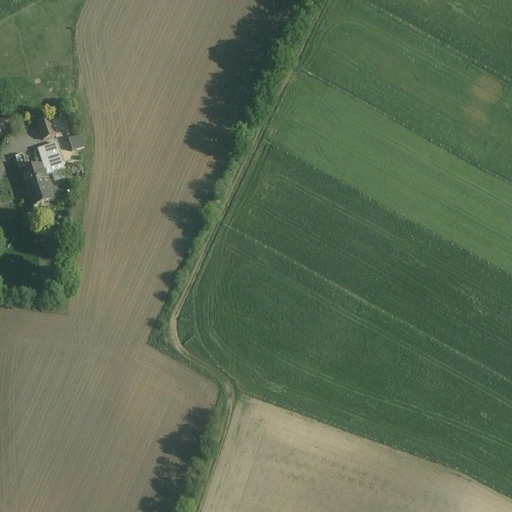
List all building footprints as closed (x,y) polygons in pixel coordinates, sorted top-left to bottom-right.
[(54,137),(50,120),(45,122),(48,138),(54,137)] [(38,124),(43,141),(48,140),(43,122),(38,124)] [(84,136),(69,141),(73,152),(87,147),(84,136)] [(56,145),(15,158),(24,185),(47,177),(45,170),(47,169),(50,176),(64,171),(56,145)] [(47,177),(24,185),(31,208),(55,200),(47,177)]
